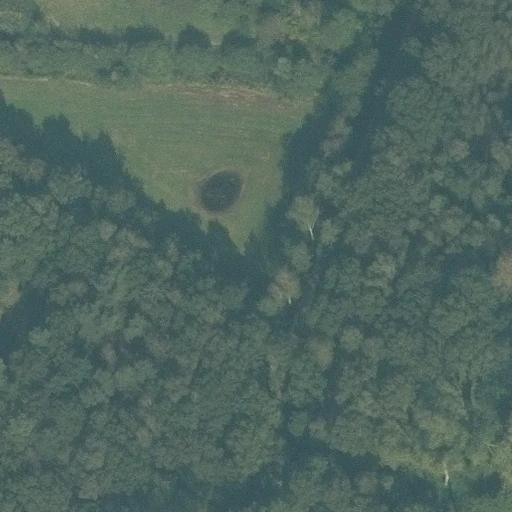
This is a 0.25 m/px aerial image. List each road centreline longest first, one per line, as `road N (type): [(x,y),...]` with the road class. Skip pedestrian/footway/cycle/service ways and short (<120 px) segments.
road 1 (track): [(414,0),(281,350),(261,357),(125,244),(0,194)]
road 2 (track): [(326,390),(346,399),(511,315)]
